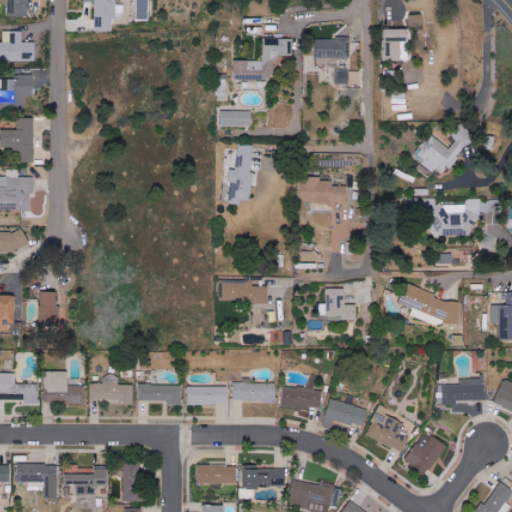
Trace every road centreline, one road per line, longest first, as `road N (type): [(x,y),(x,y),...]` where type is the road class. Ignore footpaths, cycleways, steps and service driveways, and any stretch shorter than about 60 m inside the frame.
road 1 (residential): [(0,437),(278,439),(348,459),(421,511)]
road 2 (residential): [(367,0),(371,270)]
road 3 (residential): [(63,239),(58,0)]
